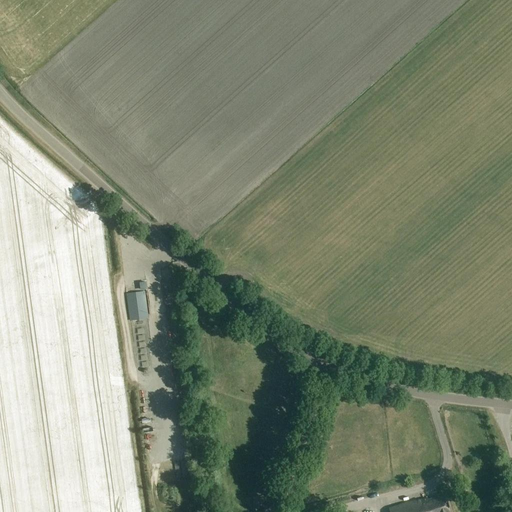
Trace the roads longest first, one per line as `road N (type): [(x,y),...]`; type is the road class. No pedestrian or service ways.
road 1 (unclassified): [(327,367),(250,318),(0,95)]
road 2 (unclassified): [(511,404),(432,396),(327,367)]
road 3 (unclassified): [(272,511),(327,367)]
